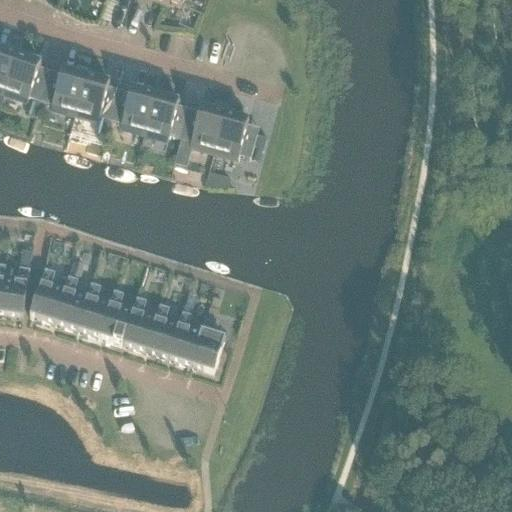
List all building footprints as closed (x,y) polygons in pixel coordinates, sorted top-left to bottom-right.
[(0,96),(4,98),(17,58),(0,52),(0,96)] [(40,105),(48,81),(47,81),(37,78),(41,66),(17,58),(4,98),(27,106),(29,101),(40,105)] [(74,119),(85,79),(62,73),(59,84),(48,81),(40,105),(52,108),(51,113),(74,119)] [(110,124),(117,100),(106,97),(109,86),(85,79),(74,119),(98,126),(99,121),(110,124)] [(144,138),(155,98),(131,92),(128,103),(117,100),(110,124),(121,127),(120,132),(144,138)] [(180,143),(187,119),(176,116),(179,105),(155,98),(144,138),(168,145),(169,140),(180,143)] [(214,157),(225,117),(201,111),(198,122),(187,119),(180,143),(191,146),(190,151),(214,157)] [(225,117),(214,157),(237,164),(238,159),(250,163),(257,138),(245,135),(248,124),(225,117)] [(73,266),(70,277),(80,280),(83,269),(73,266)] [(0,303),(0,319),(22,323),(29,273),(19,272),(17,284),(3,282),(0,303)] [(51,288),(54,276),(44,273),(29,321),(53,328),(64,292),(51,288)] [(74,295),(77,283),(68,280),(64,292),(53,328),(76,335),(87,299),(74,295)] [(96,302),(100,290),(91,287),(87,299),(76,335),(99,342),(110,307),(96,302)] [(119,309),(123,297),(114,294),(110,307),(99,342),(121,350),(133,314),(119,309)] [(142,317),(146,304),(136,302),(133,314),(121,350),(144,357),(155,321),(142,317)] [(165,324),(169,312),(159,309),(155,321),(144,357),(167,364),(178,328),(165,324)] [(188,331),(191,319),(182,316),(178,328),(167,364),(190,371),(201,335),(188,331)] [(210,338),(214,326),(205,323),(201,335),(190,371),(213,378),(224,342),(210,338)]
